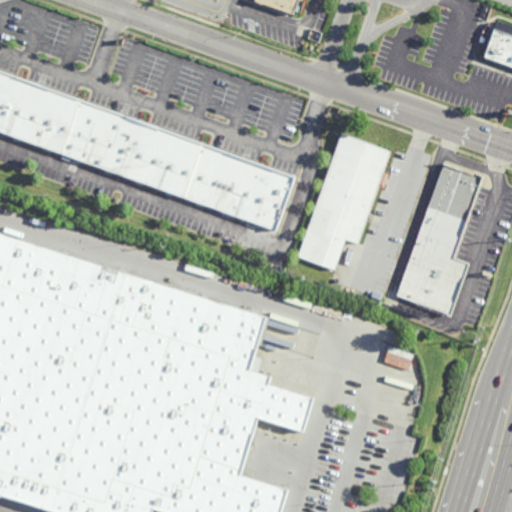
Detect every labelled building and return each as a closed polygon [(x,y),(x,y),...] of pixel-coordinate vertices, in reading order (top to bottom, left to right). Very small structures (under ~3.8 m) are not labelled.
[(299,0),(294,14),(255,0),(299,0)] [(511,69),(479,57),(492,24),(511,31),(511,69)] [(276,230),(0,130),(0,71),(295,178),(276,230)] [(385,188),(379,185),(359,243),(347,239),(336,269),(298,255),(342,132),(392,150),(384,171),(390,173),(385,188)] [(452,314),(447,312),(418,301),(417,303),(397,296),(444,163),(481,177),(479,183),(481,183),(455,257),(470,263),(452,314)] [(0,230),(259,314),(255,328),(243,366),(265,373),(263,382),(307,396),(297,428),(252,414),(233,473),(281,488),(273,511),(164,511),(155,509),(148,511),(37,511),(0,500),(0,230)] [(408,370),(414,355),(390,346),(385,361),(408,370)]
